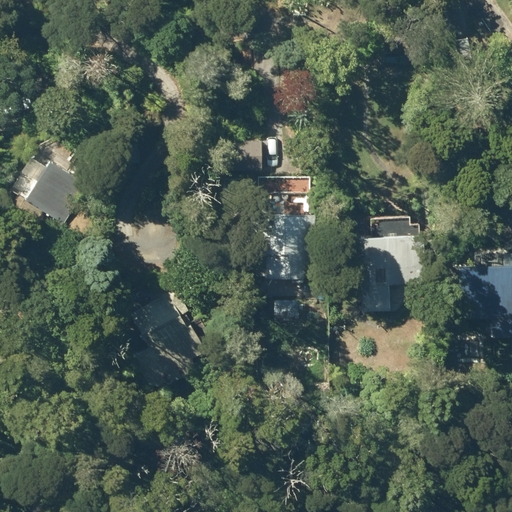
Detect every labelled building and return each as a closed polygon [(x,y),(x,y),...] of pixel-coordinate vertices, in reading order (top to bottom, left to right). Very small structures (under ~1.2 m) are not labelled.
[(371,46),(373,73),(398,72),(396,44),(371,46)] [(231,140),(232,170),(263,169),(263,139),(231,140)] [(26,197),(62,224),(90,185),(44,151),(30,171),(39,178),(26,197)] [(268,276),(317,277),(319,211),(256,210),(256,252),(269,252),(268,276)] [(365,309),(405,310),(405,302),(392,301),(392,282),(406,282),(407,233),(366,232),(365,309)] [(494,335),(511,335),(511,260),(509,261),(509,282),(476,282),(476,315),(494,316),(494,335)] [(151,383),(167,385),(199,367),(192,355),(217,341),(202,314),(190,321),(184,310),(190,307),(173,275),(154,277),(153,285),(110,310),(151,383)]
